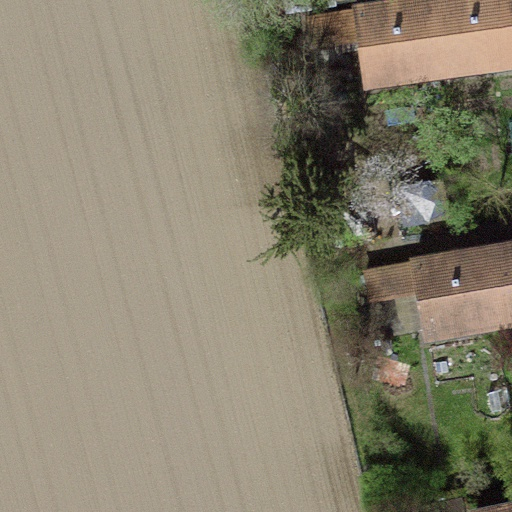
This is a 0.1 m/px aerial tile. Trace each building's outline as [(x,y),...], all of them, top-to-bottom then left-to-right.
[(366,80),(442,70),(432,0),(425,0),(410,2),(410,0),(389,3),(390,5),(357,10),(357,11),(309,17),(313,43),(361,36),(366,80)] [(511,0),(432,0),(442,70),(511,60),(511,23),(511,16),(511,0)] [(511,242),(511,245),(490,249),(502,319),(511,317),(511,242)] [(427,332),(502,319),(490,249),(468,253),(467,251),(447,255),(447,256),(415,262),(415,263),(367,271),(372,297),(419,289),(427,332)] [(511,511),(511,503),(507,505),(507,508),(486,511),(511,511)]
